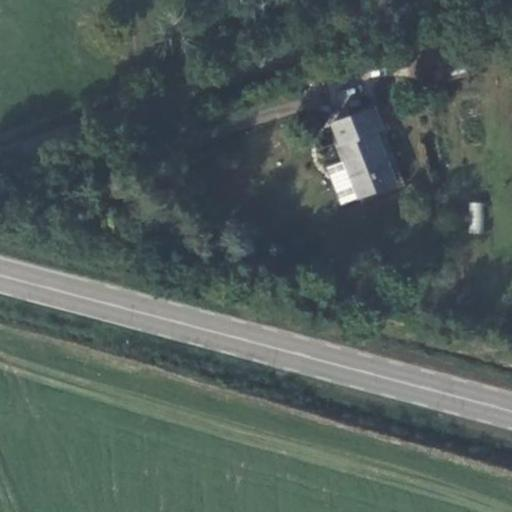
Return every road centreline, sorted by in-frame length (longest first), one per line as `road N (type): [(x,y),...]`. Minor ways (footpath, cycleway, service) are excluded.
road 1 (secondary): [(0,274),(511,411)]
road 2 (unclassified): [(0,155),(368,28),(500,0)]
